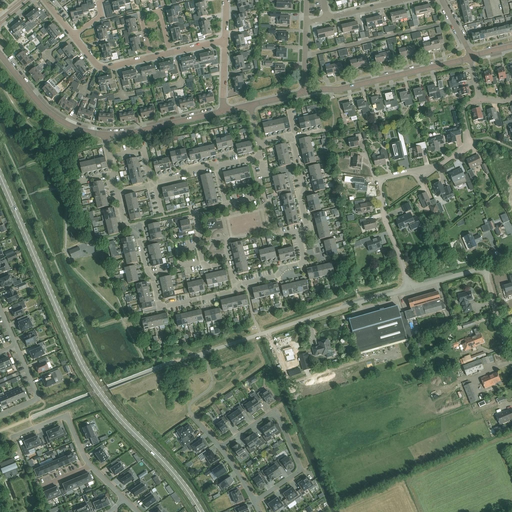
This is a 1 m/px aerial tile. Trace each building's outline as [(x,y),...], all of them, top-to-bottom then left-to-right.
[(76,9),(78,18),(84,17),(84,15),(81,6),(82,6),(80,0),(78,1),(80,8),(76,9)] [(82,6),(81,6),(84,15),(90,13),(89,11),(87,2),(86,0),(83,0),(85,5),(82,6)] [(87,2),(89,11),(95,10),(93,2),(92,0),(89,0),(90,1),(87,2)] [(115,0),(116,2),(112,3),(114,12),(120,11),(120,8),(117,0),(115,0)] [(117,0),(120,8),(126,7),(125,5),(123,0),(117,0)] [(246,0),(237,2),(239,8),(244,7),(244,10),(253,8),(252,4),(249,5),(249,3),(246,3),(246,0)] [(279,8),(291,9),(291,0),(271,0),(272,1),(279,1),(279,8)] [(197,8),(197,11),(205,9),(204,3),(197,4),(197,2),(190,3),(192,9),(197,8)] [(430,5),(422,7),(424,14),(432,13),(430,5)] [(74,12),(71,13),(73,22),(79,20),(78,18),(76,9),(75,6),(73,6),(74,12)] [(174,10),(167,11),(168,14),(167,14),(167,15),(168,15),(168,18),(176,16),(179,15),(178,12),(181,12),(179,6),(173,7),(174,10)] [(413,21),(414,27),(419,26),(417,20),(416,16),(424,14),(422,7),(415,8),(416,14),(412,15),(413,21)] [(34,11),(32,13),(37,19),(39,17),(43,21),(47,17),(43,12),(41,14),(37,9),(35,10),(34,10),(33,11),(34,11)] [(193,16),(195,22),(201,20),(200,17),(207,16),(205,9),(197,11),(198,14),(193,16)] [(406,10),(398,12),(400,20),(407,18),(406,10)] [(240,16),(235,17),(237,23),(245,21),(244,18),(247,17),(245,11),(239,13),(240,16)] [(270,12),(270,17),(277,18),(280,18),(280,24),(289,25),(290,16),(280,16),(280,13),(277,13),(270,12)] [(400,20),(398,12),(390,14),(392,22),(400,20)] [(32,13),(26,17),(31,22),(28,24),(32,29),(37,25),(34,21),(37,19),(32,13)] [(176,16),(168,18),(170,24),(177,23),(177,26),(184,24),(182,18),(177,19),(176,16)] [(381,16),(373,18),(375,26),(383,24),(381,16)] [(127,18),(121,19),(122,25),(127,24),(128,27),(136,26),(134,19),(128,21),(127,18)] [(366,32),(364,32),(365,38),(370,37),(368,31),(369,31),(368,28),(373,26),(374,30),(376,29),(375,26),(373,18),(366,20),(367,26),(365,26),(366,32)] [(19,23),(17,24),(22,31),(24,29),(28,33),(32,29),(28,24),(26,26),(22,20),(20,22),(19,22),(19,23)] [(201,20),(195,22),(196,28),(199,27),(200,30),(210,28),(208,21),(202,23),(201,20)] [(245,21),(237,23),(238,29),(243,28),(244,30),(250,29),(248,23),(246,24),(245,21)] [(104,26),(97,28),(98,31),(98,32),(99,34),(110,32),(109,28),(111,28),(110,22),(103,23),(104,26)] [(357,22),(349,24),(351,31),(359,30),(357,22)] [(17,24),(12,29),(16,34),(13,36),(18,41),(22,37),(21,35),(24,33),(22,31),(17,24)] [(46,26),(41,30),(45,35),(49,32),(51,35),(57,30),(53,24),(48,29),(46,26)] [(178,28),(171,30),(172,33),(172,34),(173,36),(181,35),(180,31),(185,30),(184,24),(177,26),(178,28)] [(351,31),(349,24),(342,26),(343,33),(351,31)] [(129,31),(124,32),(125,38),(131,36),(131,34),(137,32),(137,29),(137,28),(136,28),(136,26),(128,27),(129,31)] [(333,27),(325,29),(327,37),(335,35),(333,27)] [(200,33),(197,34),(199,40),(205,38),(205,36),(211,34),(211,31),(211,30),(210,30),(210,28),(200,30),(200,33)] [(275,35),(276,37),(278,37),(278,41),(288,41),(288,32),(276,32),(276,29),(269,29),(269,34),(275,34),(275,35)] [(327,37),(325,29),(317,31),(319,39),(327,37)] [(53,37),(49,40),(53,45),(58,41),(56,39),(61,35),(59,33),(60,32),(59,32),(57,30),(51,35),(53,37)] [(240,36),(235,37),(236,43),(244,41),(244,38),(248,37),(247,31),(239,33),(240,36)] [(475,31),(471,32),(474,41),(480,40),(478,32),(475,33),(475,31)] [(110,32),(99,34),(100,41),(107,39),(108,42),(114,40),(112,34),(111,35),(110,32)] [(181,35),(173,36),(174,43),(181,41),(181,44),(188,43),(187,37),(182,38),(181,35)] [(131,36),(125,38),(126,44),(131,43),(132,46),(140,44),(139,38),(132,39),(131,36)] [(438,41),(431,42),(433,50),(440,48),(439,45),(444,44),(442,36),(437,37),(438,41)] [(102,46),(102,49),(102,50),(103,50),(103,53),(111,51),(110,48),(115,46),(114,40),(108,42),(108,45),(102,46)] [(431,42),(430,40),(422,42),(425,52),(433,50),(431,42)] [(244,41),(236,43),(237,49),(242,48),(243,51),(249,50),(248,44),(245,45),(244,41)] [(133,49),(128,50),(129,56),(136,55),(135,52),(142,50),(141,48),(141,46),(141,47),(140,44),(132,46),(133,49)] [(62,47),(57,51),(61,56),(65,53),(67,55),(74,50),(70,45),(64,49),(62,47)] [(414,46),(406,48),(408,56),(416,54),(414,46)] [(276,57),(286,57),(286,49),(277,48),(276,57)] [(408,56),(406,48),(399,50),(400,58),(408,56)] [(17,57),(21,62),(28,57),(25,54),(28,52),(26,49),(17,57)] [(69,58),(65,61),(69,66),(74,62),(72,60),(78,56),(76,53),(76,52),(75,52),(74,50),(67,55),(69,58)] [(103,53),(105,59),(111,58),(112,60),(118,59),(117,53),(112,54),(111,51),(103,53)] [(382,54),(384,62),(392,60),(390,52),(384,53),(384,51),(382,51),(382,54)] [(209,53),(206,54),(209,64),(212,63),(213,66),(219,64),(217,58),(214,59),(213,52),(210,53),(210,52),(209,53)] [(239,57),(234,58),(235,64),(244,62),(243,59),(248,58),(247,52),(238,54),(239,57)] [(201,62),(199,62),(200,69),(206,67),(206,65),(209,64),(206,54),(200,55),(201,62)] [(374,55),(376,63),(384,62),(382,54),(374,55)] [(191,57),(188,58),(190,66),(190,69),(194,68),(194,70),(200,69),(199,62),(196,63),(194,56),(192,57),(191,57),(190,57),(191,57)] [(28,57),(21,62),(25,67),(35,60),(33,57),(30,60),(28,57)] [(365,57),(358,59),(359,67),(367,65),(365,57)] [(183,66),(180,67),(182,73),(188,72),(186,67),(190,66),(188,58),(182,59),(183,66)] [(359,67),(358,59),(350,61),(352,69),(359,67)] [(74,62),(69,66),(73,71),(75,70),(77,72),(85,65),(81,60),(76,64),(74,62)] [(169,62),(166,63),(168,71),(169,74),(172,73),(172,75),(178,74),(177,67),(174,68),(172,61),(170,62),(169,62)] [(285,65),(272,64),(272,62),(265,61),(265,67),(275,67),(275,74),(284,74),(285,65)] [(244,62),(235,64),(237,70),(242,69),(242,72),(251,70),(250,64),(244,65),(244,62)] [(161,71),(158,72),(160,78),(166,77),(165,72),(168,71),(166,63),(160,64),(161,71)] [(341,63),(333,65),(335,73),(343,71),(341,63)] [(29,73),(33,78),(40,73),(44,70),(42,68),(41,68),(39,65),(29,73)] [(85,65),(77,72),(79,75),(77,76),(81,81),(86,77),(84,75),(89,70),(88,68),(87,67),(85,65)] [(335,73),(333,65),(325,67),(327,75),(335,73)] [(150,67),(148,67),(149,75),(153,75),(154,80),(160,78),(158,72),(155,72),(154,66),(151,66),(150,66),(150,67)] [(143,75),(140,76),(141,82),(147,81),(146,76),(149,75),(148,67),(141,69),(143,75)] [(506,78),(507,82),(510,81),(508,74),(505,75),(503,68),(497,69),(499,79),(506,78)] [(132,71),(129,72),(131,80),(134,79),(135,84),(141,82),(140,76),(137,77),(136,70),(133,71),(133,70),(132,71)] [(493,81),(494,85),(497,84),(495,77),(492,78),(490,71),(484,72),(484,73),(482,74),(484,80),(486,80),(486,83),(493,81)] [(124,80),(121,80),(123,87),(129,85),(128,80),(131,80),(129,72),(123,73),(124,80)] [(40,73),(33,78),(38,83),(47,76),(45,73),(42,75),(40,73)] [(233,79),(235,85),(243,82),(242,79),(245,79),(243,73),(237,74),(238,78),(233,79)] [(451,81),(453,88),(460,86),(460,83),(467,81),(465,74),(455,77),(456,80),(451,81)] [(107,77),(105,77),(107,85),(110,84),(111,89),(117,88),(116,82),(113,82),(111,76),(108,76),(107,76),(107,77)] [(105,77),(98,79),(102,92),(105,91),(104,86),(107,85),(105,77)] [(43,89),(47,94),(56,86),(50,79),(44,84),(46,86),(43,89)] [(243,82),(235,85),(236,91),(241,89),(242,92),(247,91),(246,85),(244,86),(243,82)] [(433,95),(434,100),(441,98),(439,90),(436,91),(434,84),(427,85),(430,96),(433,95)] [(56,86),(47,94),(52,99),(61,91),(58,89),(59,88),(57,85),(56,86)] [(460,86),(453,88),(454,94),(459,93),(459,96),(470,94),(468,87),(461,89),(460,86)] [(418,97),(420,103),(427,102),(425,93),(422,94),(420,87),(413,89),(415,98),(418,97)] [(209,94),(206,95),(207,103),(214,101),(211,90),(208,91),(209,94)] [(399,92),(401,102),(404,102),(406,107),(413,105),(411,97),(408,97),(406,90),(399,92)] [(207,103),(206,95),(202,96),(201,92),(198,93),(201,104),(207,103)] [(385,93),(386,101),(384,101),(386,107),(391,106),(391,108),(398,106),(396,98),(393,99),(392,92),(385,93)] [(189,99),(186,100),(188,108),(195,106),(192,94),(189,95),(189,99)] [(58,105),(64,109),(69,102),(66,100),(68,97),(65,95),(58,105)] [(378,95),(371,97),(373,109),(376,108),(377,111),(384,110),(382,101),(379,102),(378,95)] [(188,108),(186,100),(183,100),(182,97),(179,97),(181,109),(188,108)] [(168,102),(166,102),(169,112),(175,111),(174,105),(175,103),(174,98),(169,100),(169,101),(169,102),(168,102)] [(362,110),(363,115),(370,113),(368,105),(365,105),(364,98),(356,100),(359,110),(362,110)] [(69,102),(64,109),(70,112),(73,108),(75,109),(78,103),(73,101),(71,99),(69,102)] [(162,101),(157,102),(158,107),(161,109),(162,114),(169,112),(166,102),(164,103),(163,103),(162,101)] [(349,102),(342,103),(345,114),(348,113),(349,118),(356,116),(354,108),(351,109),(349,102)] [(78,116),(84,118),(87,110),(83,109),(85,104),(82,103),(80,108),(78,116)] [(150,108),(147,109),(149,117),(156,115),(153,103),(150,104),(150,108)] [(149,117),(147,109),(144,109),(143,106),(140,107),(142,118),(149,117)] [(87,110),(84,118),(90,120),(94,109),(91,108),(90,112),(87,110)] [(130,112),(126,113),(128,121),(135,120),(132,108),(129,109),(130,112)] [(479,119),(479,122),(486,121),(484,112),(481,113),(480,108),(472,110),(474,120),(479,119)] [(499,127),(502,126),(499,113),(496,114),(495,108),(487,110),(488,114),(487,114),(489,121),(495,120),(495,123),(496,123),(496,125),(496,126),(497,126),(497,127),(498,127),(499,127)] [(128,121),(126,113),(123,114),(122,110),(119,111),(121,122),(128,121)] [(342,124),(351,123),(350,118),(344,119),(343,114),(341,114),(342,124)] [(446,132),(448,143),(456,142),(455,136),(461,134),(459,128),(450,130),(450,131),(446,132)] [(356,138),(348,140),(350,147),(359,146),(358,142),(359,142),(359,141),(362,140),(361,134),(355,135),(356,138)] [(400,142),(391,144),(394,160),(404,158),(402,150),(406,150),(404,143),(403,136),(399,136),(400,142)] [(438,145),(444,143),(442,136),(433,139),(434,140),(429,141),(430,146),(428,147),(429,151),(430,152),(431,151),(432,152),(439,150),(438,145)] [(409,150),(410,153),(410,154),(413,153),(415,159),(422,157),(421,150),(426,148),(425,142),(416,144),(416,148),(412,148),(412,149),(409,149),(409,150)] [(373,158),(375,166),(381,164),(382,165),(386,164),(385,160),(388,159),(386,151),(382,148),(380,152),(381,156),(378,157),(378,155),(374,153),(372,157),(372,159),(373,158)] [(351,152),(350,157),(354,158),(353,167),(361,168),(362,157),(358,157),(358,153),(351,152)] [(467,160),(470,169),(471,170),(467,171),(471,180),(475,178),(472,170),(473,170),(472,168),(481,164),(477,156),(467,160)] [(168,158),(163,159),(166,170),(171,169),(169,162),(172,162),(171,158),(168,158)] [(465,178),(467,184),(471,182),(467,174),(464,175),(461,168),(453,172),(454,172),(450,174),(455,185),(456,186),(461,184),(461,182),(460,180),(465,178)] [(358,190),(366,191),(367,184),(364,183),(364,180),(353,178),(352,182),(356,182),(355,189),(358,190)] [(435,190),(432,191),(434,195),(436,194),(437,197),(442,195),(444,201),(454,196),(452,191),(451,192),(449,186),(443,189),(440,182),(433,185),(435,190)] [(286,185),(275,187),(276,192),(279,192),(280,197),(282,196),(284,195),(283,193),(286,192),(285,190),(287,190),(287,189),(286,185)] [(282,196),(283,201),(293,199),(292,193),(291,194),(289,189),(287,189),(287,190),(285,190),(286,192),(283,193),(284,195),(282,196)] [(418,196),(424,208),(432,205),(426,193),(418,196)] [(364,200),(355,202),(356,209),(355,210),(355,211),(357,212),(357,214),(365,212),(365,213),(371,212),(371,207),(372,207),(371,203),(364,204),(364,200)] [(412,213),(411,210),(411,209),(409,203),(402,206),(406,215),(396,220),(400,230),(410,226),(412,231),(421,227),(416,217),(413,219),(410,214),(412,213)] [(179,228),(181,227),(191,225),(189,220),(183,221),(183,218),(174,220),(175,223),(178,222),(179,228)] [(365,226),(366,230),(376,227),(374,220),(366,222),(366,219),(360,220),(361,227),(365,226)] [(489,224),(481,227),(484,233),(491,230),(489,224)] [(495,226),(496,229),(499,236),(502,235),(503,237),(507,236),(501,224),(495,226)] [(191,225),(181,227),(183,233),(177,234),(178,237),(186,235),(186,232),(192,231),(191,225)] [(150,235),(152,240),(153,240),(154,242),(157,242),(157,244),(158,244),(161,243),(160,238),(162,238),(161,232),(150,235)] [(480,235),(473,238),(471,234),(465,236),(467,241),(464,242),(467,250),(476,246),(475,243),(482,240),(480,235)] [(360,240),(362,245),(367,244),(369,252),(381,248),(380,243),(382,243),(380,238),(370,241),(369,237),(360,240)] [(148,246),(149,251),(160,249),(158,244),(157,244),(157,242),(154,242),(153,240),(152,240),(149,241),(150,246),(148,246)] [(69,251),(72,258),(82,254),(79,247),(69,251)] [(7,262),(16,259),(14,253),(5,255),(7,262)] [(127,264),(124,265),(125,268),(133,266),(133,263),(138,262),(136,257),(126,259),(127,264)] [(0,284),(0,285),(1,287),(2,288),(9,284),(10,285),(13,284),(14,287),(21,284),(20,280),(15,282),(15,281),(12,282),(10,276),(0,279),(0,283),(0,284)] [(9,295),(5,296),(8,303),(19,298),(16,292),(14,292),(12,288),(7,291),(8,294),(8,293),(9,295)] [(469,304),(468,300),(473,299),(471,291),(458,294),(460,302),(462,302),(464,312),(472,310),(470,304),(469,304)] [(439,294),(433,296),(435,304),(436,306),(445,304),(444,298),(440,299),(439,294)] [(15,309),(12,310),(15,317),(19,315),(20,316),(23,315),(23,314),(24,313),(22,309),(26,307),(23,301),(14,305),(15,309)] [(415,312),(412,302),(406,304),(407,309),(404,310),(405,315),(415,312)] [(398,306),(349,320),(359,353),(412,338),(407,320),(406,316),(401,317),(398,306)] [(425,307),(425,316),(442,315),(442,307),(425,307)] [(19,327),(18,328),(19,331),(20,331),(21,332),(32,327),(29,319),(30,318),(28,315),(21,318),(23,321),(18,323),(20,326),(18,326),(19,327)] [(411,331),(418,330),(415,320),(409,322),(411,331)] [(463,329),(475,325),(473,321),(462,325),(463,329)] [(34,337),(37,336),(35,330),(29,333),(30,335),(27,337),(23,339),(25,344),(26,343),(27,346),(36,342),(34,337)] [(477,345),(479,345),(484,342),(480,332),(475,334),(476,336),(472,337),(473,340),(474,340),(474,341),(475,341),(476,343),(475,344),(476,345),(476,344),(477,345)] [(475,346),(479,345),(477,345),(476,344),(476,345),(475,344),(476,343),(475,341),(474,341),(474,340),(473,340),(472,337),(465,340),(466,343),(462,345),(464,351),(465,351),(466,352),(468,351),(468,349),(476,347),(475,346)] [(328,340),(319,342),(320,346),(313,348),(315,355),(322,353),(323,354),(326,353),(327,358),(333,356),(328,340)] [(40,357),(40,356),(44,354),(41,347),(44,346),(42,342),(36,345),(37,345),(38,348),(29,352),(33,359),(37,358),(37,359),(41,357),(40,357)] [(287,364),(295,362),(292,351),(284,353),(287,364)] [(464,358),(462,359),(464,364),(467,363),(481,357),(480,353),(470,357),(470,355),(464,357),(464,358)] [(305,354),(300,356),(304,370),(309,368),(305,354)] [(467,375),(484,369),(482,365),(494,361),(492,355),(463,366),(467,375)] [(8,358),(2,360),(5,369),(6,371),(12,369),(8,358)] [(42,363),(35,366),(39,373),(48,369),(45,362),(47,361),(46,358),(41,360),(42,363)] [(48,374),(49,377),(42,380),(45,388),(55,383),(53,379),(57,377),(55,371),(48,374)] [(501,383),(497,372),(490,375),(489,375),(481,378),(485,388),(496,384),(501,383)] [(470,383),(469,380),(462,383),(471,403),(479,400),(471,383),(470,383)] [(15,391),(18,399),(24,396),(21,388),(15,391)] [(262,390),(257,394),(261,400),(264,398),(268,404),(270,402),(270,403),(274,401),(273,400),(271,397),(273,396),(270,392),(269,393),(267,390),(263,392),(262,390)] [(15,391),(9,393),(13,401),(18,399),(15,391)] [(4,395),(7,404),(13,401),(9,393),(4,395)] [(505,395),(504,393),(500,394),(501,397),(498,398),(496,399),(497,404),(500,402),(500,403),(507,400),(505,395)] [(250,401),(257,411),(256,411),(257,411),(262,408),(258,402),(260,400),(256,394),(251,398),(252,400),(250,401)] [(256,411),(257,411),(250,401),(247,403),(246,401),(241,405),(245,411),(248,409),(251,414),(256,411)] [(233,412),(240,422),(245,419),(241,413),(244,411),(240,406),(235,409),(236,411),(233,412)] [(511,409),(504,412),(504,411),(495,414),(499,425),(511,420),(511,409)] [(235,426),(240,422),(233,412),(231,414),(230,412),(225,416),(229,422),(231,420),(235,426)] [(220,422),(217,424),(219,427),(217,428),(220,432),(221,431),(223,434),(229,430),(225,424),(228,422),(224,417),(219,420),(220,422)] [(266,426),(273,436),(276,434),(277,436),(282,432),(279,425),(275,428),(271,422),(266,426)] [(181,443),(183,447),(195,439),(193,436),(190,437),(189,435),(194,432),(189,425),(183,429),(182,428),(178,431),(183,439),(185,441),(181,443)] [(90,426),(82,429),(87,439),(90,438),(93,446),(99,443),(94,432),(93,432),(90,426)] [(263,437),(267,442),(272,439),(271,437),(273,436),(266,426),(261,429),(265,435),(263,437)] [(53,430),(57,439),(63,436),(64,437),(67,436),(64,429),(61,431),(59,427),(53,430)] [(50,442),(57,439),(53,430),(46,432),(48,436),(45,438),(47,444),(51,443),(50,442)] [(255,433),(250,437),(256,446),(257,447),(259,445),(260,447),(265,443),(262,437),(259,439),(255,433)] [(30,439),(34,448),(41,446),(41,447),(44,445),(41,439),(39,440),(37,436),(30,439)] [(250,437),(245,440),(249,446),(246,448),(250,454),(255,450),(254,447),(256,446),(250,437)] [(28,451),(34,448),(30,439),(24,442),(25,446),(22,447),(26,456),(29,454),(28,451)] [(194,448),(197,453),(207,446),(205,443),(206,442),(203,439),(194,445),(192,442),(187,445),(191,451),(194,448)] [(95,454),(101,463),(102,462),(102,463),(105,461),(105,460),(108,458),(102,450),(105,448),(102,444),(96,448),(99,451),(95,454)] [(236,445),(233,447),(234,448),(233,448),(235,451),(234,452),(236,456),(238,455),(240,458),(243,456),(244,458),(249,454),(245,448),(243,450),(239,444),(237,446),(236,445)] [(277,449),(272,452),(276,458),(281,454),(277,449)] [(198,456),(202,461),(206,458),(211,464),(214,462),(215,463),(218,461),(218,460),(218,459),(216,455),(215,456),(212,451),(207,454),(206,451),(198,456)] [(66,455),(69,463),(76,461),(72,452),(66,455)] [(63,466),(69,463),(66,455),(60,458),(59,458),(63,466)] [(282,457),(277,460),(281,466),(284,464),(288,470),(290,469),(290,470),(294,468),(293,467),(293,466),(291,463),(293,462),(290,458),(289,459),(287,456),(284,458),(282,457)] [(56,469),(63,466),(59,458),(60,458),(59,457),(52,460),(53,461),(56,469)] [(0,463),(0,464),(2,469),(1,469),(3,473),(6,479),(18,474),(16,468),(17,468),(15,464),(14,464),(12,459),(0,463)] [(117,463),(115,460),(110,464),(112,466),(113,466),(113,467),(110,470),(114,476),(123,469),(119,463),(118,464),(117,463)] [(50,472),(56,469),(53,461),(46,463),(50,472)] [(271,468),(271,469),(277,477),(282,474),(278,468),(280,467),(276,461),(271,464),(273,467),(271,468)] [(44,475),(50,472),(46,463),(40,466),(44,475)] [(222,465),(213,471),(217,478),(226,472),(226,471),(227,471),(224,467),(224,468),(222,465)] [(37,477),(44,475),(40,466),(33,469),(37,477)] [(277,477),(271,469),(271,468),(270,467),(268,469),(266,468),(261,471),(265,477),(268,475),(272,481),(277,478),(277,477)] [(120,480),(124,485),(133,479),(131,476),(133,474),(130,470),(124,473),(126,476),(120,480)] [(256,477),(253,479),(255,482),(254,483),(256,487),(258,486),(260,489),(261,489),(261,490),(264,487),(264,486),(266,485),(262,479),(264,477),(260,472),(255,475),(256,477)] [(86,484),(85,484),(86,487),(89,486),(88,483),(92,481),(89,473),(82,476),(86,484)] [(79,487),(85,484),(86,484),(82,476),(75,479),(79,487)] [(231,477),(219,485),(222,490),(230,486),(231,485),(230,484),(234,481),(231,477)] [(311,482),(308,477),(306,478),(306,477),(302,480),(303,481),(308,488),(310,490),(317,485),(314,480),(311,482)] [(72,490),(79,487),(75,479),(69,482),(72,490)] [(137,486),(131,491),(133,494),(134,494),(135,496),(145,490),(141,484),(142,483),(141,481),(136,484),(137,486)] [(308,488),(303,481),(298,484),(302,489),(299,491),(302,495),(305,493),(304,491),(308,488)] [(66,493),(72,490),(69,482),(62,484),(64,488),(61,489),(64,495),(66,494),(66,493)] [(64,495),(61,489),(58,491),(57,487),(50,490),(54,499),(64,495)] [(229,495),(232,493),(236,504),(243,501),(239,490),(236,491),(234,487),(228,492),(229,495)] [(293,488),(288,491),(295,500),(302,495),(299,491),(296,492),(293,488)] [(45,503),(54,499),(50,490),(43,492),(45,496),(42,497),(45,503)] [(287,506),(295,500),(288,491),(283,494),(287,499),(284,501),(287,506)] [(156,501),(150,492),(144,497),(146,499),(143,502),(147,508),(156,501)] [(99,498),(103,508),(109,505),(108,501),(110,500),(108,493),(105,494),(105,495),(99,498)] [(96,510),(103,508),(99,498),(92,501),(96,510)] [(287,506),(284,501),(281,503),(278,498),(276,499),(276,498),(272,500),(279,509),(283,506),(285,508),(288,506),(287,506)] [(279,509),(272,500),(267,503),(271,509),(269,511),(279,511),(280,511),(279,509)] [(80,506),(82,511),(90,511),(89,509),(91,508),(89,502),(80,506)]
